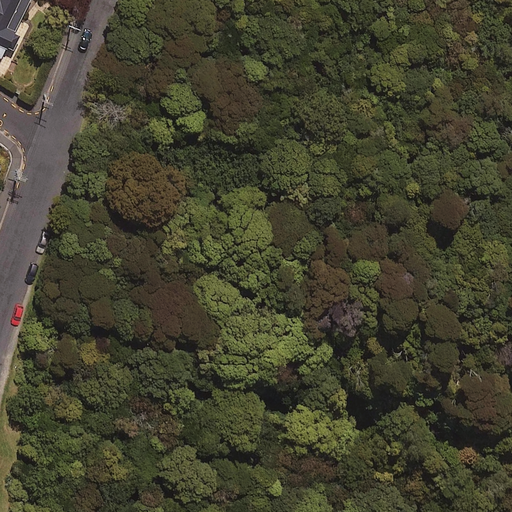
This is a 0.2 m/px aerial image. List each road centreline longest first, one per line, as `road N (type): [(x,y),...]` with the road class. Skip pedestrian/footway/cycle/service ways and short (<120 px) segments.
road 1 (residential): [(0,300),(52,149)]
road 2 (residential): [(52,149),(101,0)]
